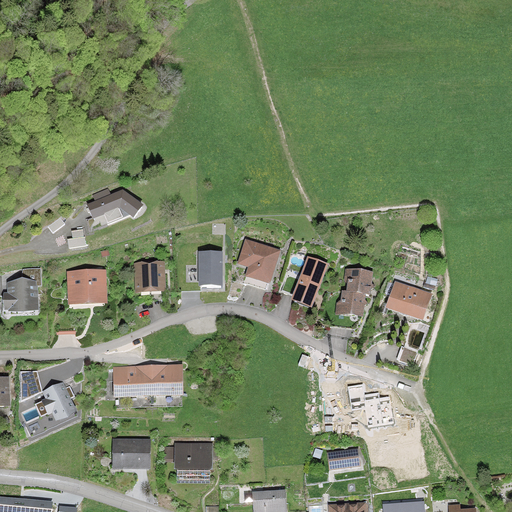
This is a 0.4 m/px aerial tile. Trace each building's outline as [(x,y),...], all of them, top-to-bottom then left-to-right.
[(133,219),(141,209),(121,194),(112,198),(109,191),(94,197),(96,204),(87,208),(92,220),(102,215),(108,219),(116,210),(120,208),(133,219)] [(47,227),(52,234),(64,225),(59,218),(47,227)] [(68,241),(70,249),(84,247),(83,238),(68,241)] [(247,277),(245,283),(265,290),(277,253),(246,243),(239,264),(257,269),(254,279),(247,277)] [(220,289),(220,257),(199,257),(199,289),(220,289)] [(308,260),(294,299),(311,305),(325,266),(308,260)] [(160,267),(137,268),(138,291),(161,290),(160,267)] [(23,316),(27,311),(35,310),(34,286),(39,286),(38,271),(23,271),(24,286),(9,287),(10,311),(17,311),(23,316)] [(349,273),(347,294),(363,296),(367,297),(368,292),(372,289),(369,285),(370,276),(349,273)] [(100,277),(71,278),(72,302),(101,301),(100,277)] [(410,315),(411,312),(422,316),(429,296),(395,285),(389,304),(400,308),(399,312),(410,315)] [(363,301),(362,301),(363,296),(347,294),(342,293),(340,314),(360,317),(362,308),(365,305),(363,301)] [(402,348),(398,362),(412,367),(416,353),(402,348)] [(151,395),(151,374),(150,368),(141,368),(141,375),(113,375),(114,396),(151,395)] [(151,395),(181,394),(181,374),(160,374),(160,368),(150,368),(151,374),(151,395)] [(75,413),(62,384),(44,392),(48,401),(42,403),(48,415),(54,413),(57,421),(75,413)] [(363,384),(348,386),(352,410),(366,408),(369,426),(393,422),(389,397),(380,399),(379,392),(365,395),(363,384)] [(148,443),(114,442),(113,469),(147,469),(148,443)] [(174,461),(176,464),(176,480),(209,480),(209,461),(211,459),(211,458),(209,457),(209,450),(181,450),(181,456),(174,460),(174,461)] [(330,470),(357,466),(355,451),(328,455),(330,470)] [(284,511),(283,492),(252,494),(253,511),(284,511)] [(1,499),(0,511),(50,511),(51,504),(1,499)] [(424,511),(423,503),(384,505),(384,511),(424,511)]
